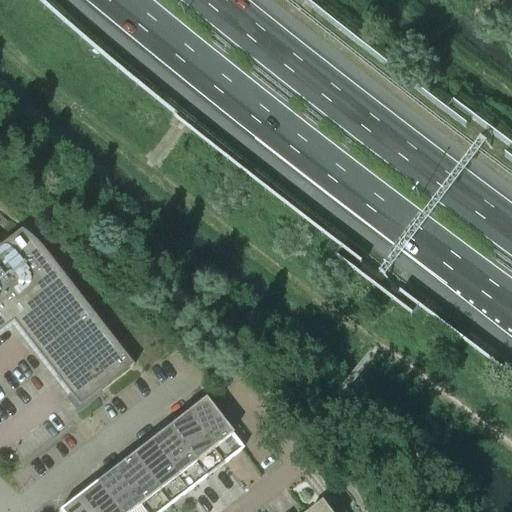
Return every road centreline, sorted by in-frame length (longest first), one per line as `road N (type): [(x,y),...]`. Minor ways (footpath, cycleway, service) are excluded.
road 1 (motorway): [(118,0),(281,134),(511,305)]
road 2 (motorway): [(511,230),(213,0)]
road 3 (residential): [(16,511),(190,378)]
